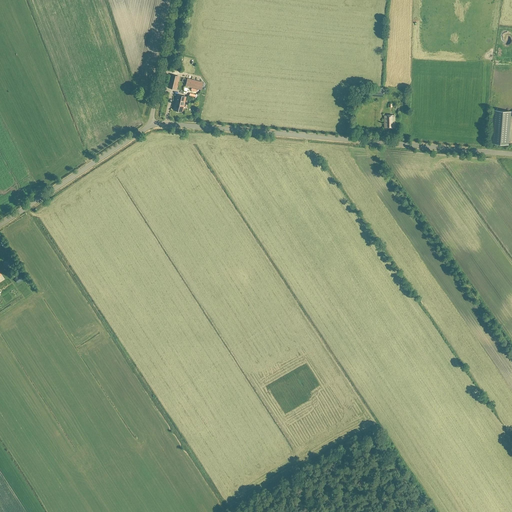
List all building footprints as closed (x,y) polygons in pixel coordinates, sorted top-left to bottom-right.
[(179,77),(172,75),(169,87),(176,89),(179,77)] [(203,82),(187,78),(185,86),(201,90),(203,82)] [(136,91),(138,91),(147,90),(145,79),(135,80),(136,91)] [(182,112),(186,97),(177,95),(174,110),(182,112)] [(507,143),(510,111),(495,109),(492,141),(507,143)] [(385,116),(385,128),(395,128),(395,116),(385,116)] [(14,264),(10,258),(3,263),(7,268),(14,264)]
